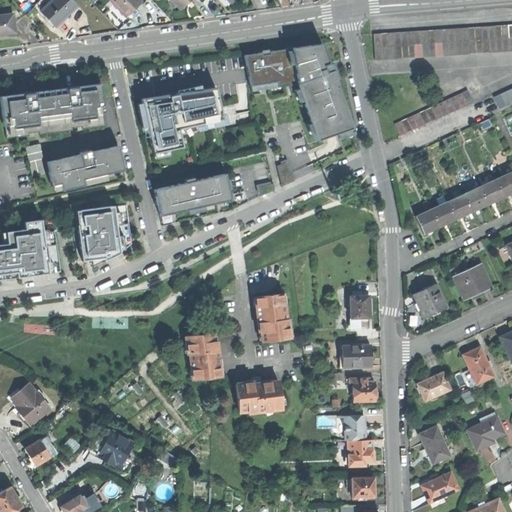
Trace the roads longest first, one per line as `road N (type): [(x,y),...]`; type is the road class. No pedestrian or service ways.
road 1 (residential): [(113,49),(344,11)]
road 2 (residential): [(113,49),(160,253)]
road 3 (residential): [(378,157),(392,230),(391,352)]
road 4 (residential): [(0,297),(93,284),(160,253)]
road 5 (residential): [(231,222),(378,157)]
road 6 (residential): [(391,352),(396,511)]
road 7 (residential): [(344,11),(378,157)]
road 8 (residential): [(391,352),(511,304)]
road 9 (residential): [(344,11),(469,0)]
